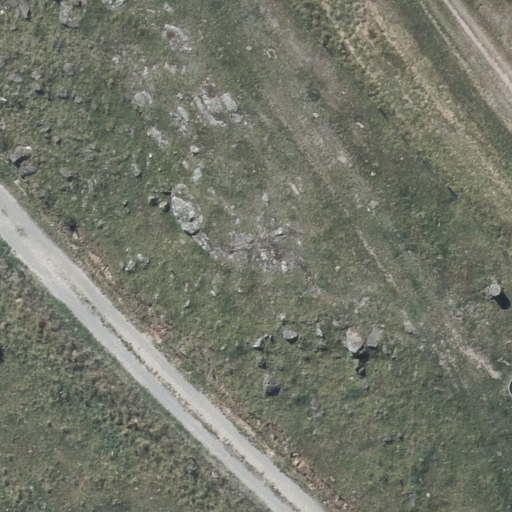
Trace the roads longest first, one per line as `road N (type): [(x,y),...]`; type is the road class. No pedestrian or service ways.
road 1 (track): [(0,235),(246,511)]
road 2 (track): [(435,0),(511,113)]
